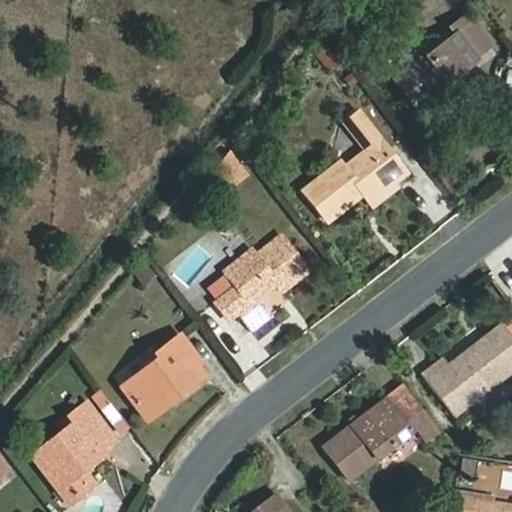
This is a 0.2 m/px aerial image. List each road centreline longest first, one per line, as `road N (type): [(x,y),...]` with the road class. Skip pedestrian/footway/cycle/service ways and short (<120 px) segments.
road 1 (unknown): [(311,0),(0,369)]
road 2 (residential): [(191,511),(232,444),(511,214)]
